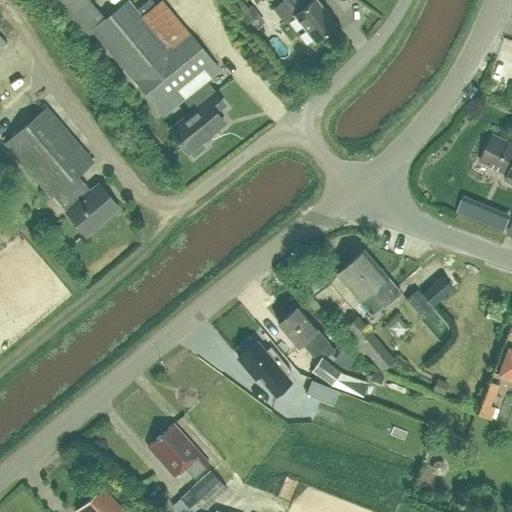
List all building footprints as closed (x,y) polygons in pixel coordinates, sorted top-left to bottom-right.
[(104,20),(87,0),(53,0),(87,40),(95,34),(155,107),(212,62),(162,2),(141,19),(126,1),(104,20)] [(312,0),(304,6),(299,0),(282,0),(272,8),(284,22),(293,15),(314,42),(335,25),(314,0),(312,0)] [(249,10),(242,1),(237,5),(243,13),(239,17),(252,34),(255,32),(258,37),(266,31),(263,26),(267,23),(254,7),(249,10)] [(503,79),(510,61),(501,57),(493,75),(503,79)] [(223,105),(205,83),(184,100),(192,111),(168,130),(186,153),(188,151),(192,157),(204,147),(199,142),(223,123),(214,112),(223,105)] [(92,162),(45,107),(3,143),(50,198),(53,195),(66,211),(64,212),(84,236),(117,208),(97,184),(89,191),(76,176),(92,162)] [(511,145),(493,136),(480,161),(507,175),(504,180),(511,184),(511,145)] [(464,196),(457,211),(469,216),(476,201),(464,196)] [(498,211),(491,226),(503,231),(510,216),(498,211)] [(359,252),(335,273),(350,290),(352,294),(355,296),(358,300),(370,315),(378,308),(381,312),(385,309),(383,307),(399,293),(386,277),(386,276),(364,253),(359,252)] [(315,331),(295,307),(277,323),(297,347),(304,340),(313,351),(317,348),(327,357),(333,351),(324,342),(315,331)] [(342,336),(359,357),(366,351),(378,365),(391,354),(358,316),(346,327),(349,330),(342,336)] [(392,328),(405,340),(414,331),(400,319),(392,328)] [(255,342),(237,357),(255,378),(258,375),(274,394),(289,381),(284,376),(290,371),(269,346),(263,351),(255,342)] [(341,373),(322,358),(307,377),(332,385),(341,373)] [(435,379),(431,392),(442,396),(447,383),(435,379)] [(209,465),(172,424),(147,446),(174,476),(185,466),(195,478),(209,465)] [(227,489),(211,471),(171,508),(174,511),(211,511),(207,508),(227,489)] [(115,503),(101,488),(75,511),(124,511),(115,502),(115,503)]
